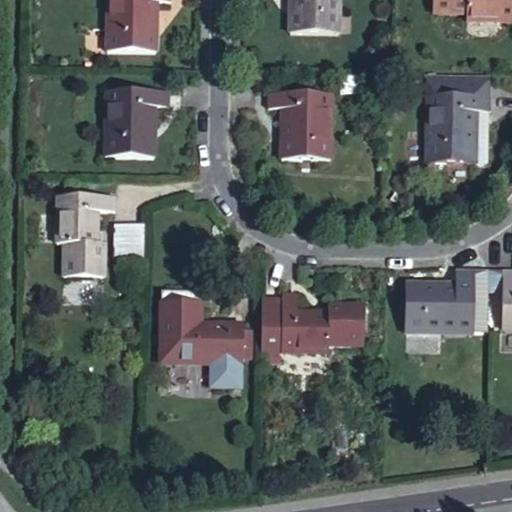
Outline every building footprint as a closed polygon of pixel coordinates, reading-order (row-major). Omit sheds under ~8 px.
[(104,0),(103,52),(151,54),(152,35),(145,34),(148,6),(164,6),(164,0),(104,0)] [(339,33),(339,0),(298,0),(298,9),(294,9),(293,32),(339,33)] [(511,0),(430,0),(429,28),(463,29),(464,37),(511,37),(511,0)] [(480,80),(416,80),(414,102),(421,101),(421,168),(478,169),(480,80)] [(100,162),(147,164),(148,145),(143,144),(144,112),(161,113),(162,98),(103,97),(100,162)] [(328,168),(330,101),(266,99),(265,115),(284,117),(282,145),(277,145),(277,165),(328,168)] [(63,286),(101,287),(103,254),(93,254),(94,223),(112,223),(113,208),(57,205),(55,253),(64,253),(63,286)] [(112,223),(112,248),(139,248),(140,224),(112,223)] [(112,248),(112,255),(139,256),(139,248),(112,248)] [(473,278),(456,278),(455,296),(426,295),(426,291),(406,290),(404,337),(471,339),(473,278)] [(484,279),(473,278),(471,339),(483,339),(484,300),(484,279)] [(500,279),(484,279),(484,300),(499,301),(500,279)] [(511,279),(500,279),(499,301),(498,336),(511,336),(511,279)] [(164,361),(243,363),(243,357),(244,329),(244,324),(203,322),(204,290),(166,290),(164,361)] [(259,307),(259,351),(284,352),(284,364),(330,365),(331,357),(366,357),(366,316),(330,317),(329,324),(299,322),(300,306),(285,305),(285,309),(259,307)] [(244,329),(243,357),(252,358),(253,329),(244,329)] [(259,363),(284,364),(284,352),(259,351),(259,363)]
